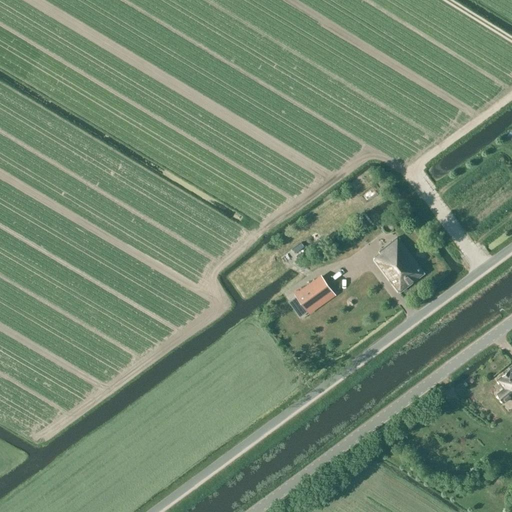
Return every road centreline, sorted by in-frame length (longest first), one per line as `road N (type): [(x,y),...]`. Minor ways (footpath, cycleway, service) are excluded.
road 1 (unclassified): [(155,511),(511,247)]
road 2 (tertiary): [(254,511),(511,321)]
road 3 (track): [(511,97),(409,174),(483,269)]
